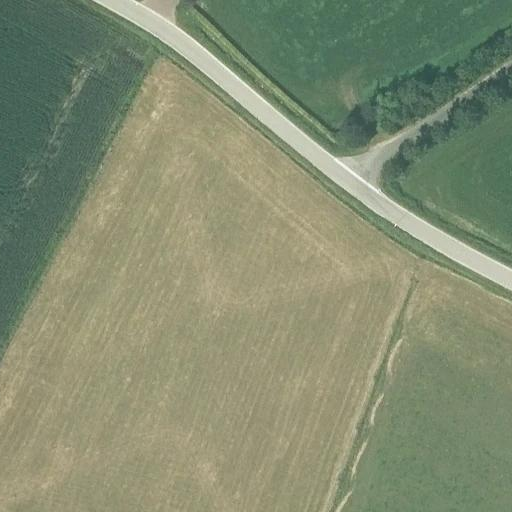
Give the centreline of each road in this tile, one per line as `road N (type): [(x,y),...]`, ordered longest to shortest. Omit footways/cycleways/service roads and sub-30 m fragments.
road 1 (unclassified): [(355,182),(113,0)]
road 2 (unclassified): [(355,182),(511,71)]
road 3 (unclassified): [(511,282),(416,232),(355,182)]
